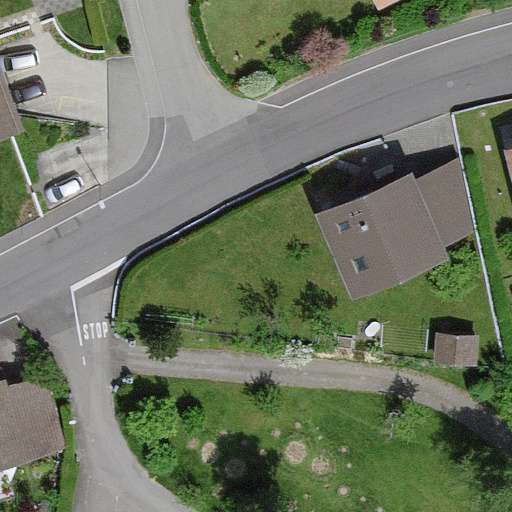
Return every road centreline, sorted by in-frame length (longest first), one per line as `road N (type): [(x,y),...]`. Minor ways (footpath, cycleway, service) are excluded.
road 1 (residential): [(511,63),(302,132),(65,251)]
road 2 (residential): [(171,511),(116,477),(65,251)]
